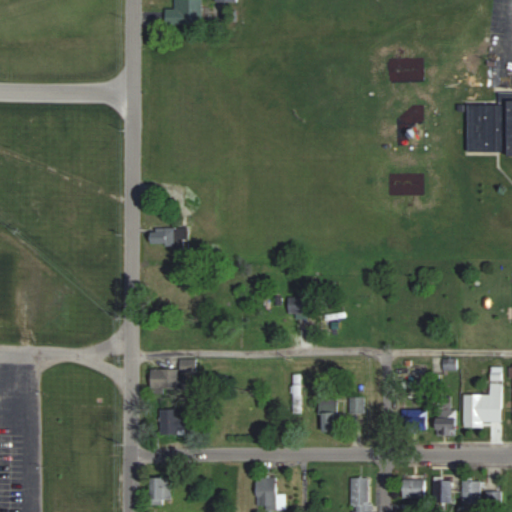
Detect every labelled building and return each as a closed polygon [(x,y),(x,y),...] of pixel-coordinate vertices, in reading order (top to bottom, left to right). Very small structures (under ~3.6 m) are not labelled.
[(205,0),(169,0),(169,26),(205,26),(205,0)] [(511,92),(497,92),(497,103),(470,103),(469,153),(511,152),(511,92)] [(177,246),(177,228),(153,228),(153,246),(177,246)] [(155,325),(155,343),(198,343),(198,325),(155,325)] [(219,329),(206,329),(205,344),(218,345),(219,329)] [(153,393),(180,393),(180,369),(153,369),(153,393)] [(303,374),(295,374),(295,413),(303,413),(303,374)] [(466,392),(466,427),(506,427),(506,393),(466,392)] [(342,431),(342,393),(322,393),(322,431),(342,431)] [(353,396),(353,414),(367,414),(367,396),(353,396)] [(402,429),(431,429),(431,407),(402,407),(402,429)] [(163,408),(163,434),(199,434),(199,414),(183,414),(183,408),(163,408)] [(440,434),(460,434),(460,408),(440,408),(440,434)] [(105,453),(78,453),(78,487),(105,487),(105,453)] [(259,477),(259,509),(281,509),(281,477),(259,477)] [(158,478),(158,504),(173,504),(173,478),(158,478)] [(353,511),(372,511),(372,478),(353,478),(353,511)] [(405,498),(427,498),(427,478),(405,478),(405,498)] [(436,478),(436,505),(454,505),(454,478),(436,478)] [(483,511),(484,479),(465,479),(464,511),(483,511)] [(488,491),(488,510),(504,510),(504,491),(488,491)]
